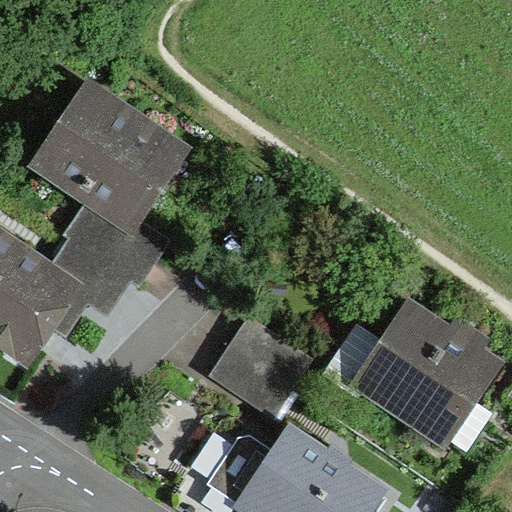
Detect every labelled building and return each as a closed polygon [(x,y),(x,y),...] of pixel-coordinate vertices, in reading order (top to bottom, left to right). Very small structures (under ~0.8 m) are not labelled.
[(49,121),(54,149),(43,166),(116,215),(88,256),(132,286),(160,244),(127,221),(171,156),(88,100),(77,116),(49,121)] [(0,245),(0,342),(22,357),(67,291),(0,245)] [(386,352),(364,385),(439,436),(484,369),(400,313),(377,347),(386,352)] [(210,377),(266,415),(302,362),(245,324),(237,335),(219,363),(210,377)] [(286,438),(244,501),(260,511),(357,511),(370,495),(286,438)]
